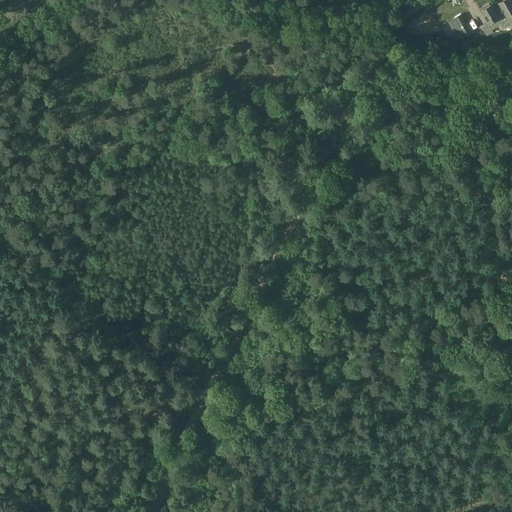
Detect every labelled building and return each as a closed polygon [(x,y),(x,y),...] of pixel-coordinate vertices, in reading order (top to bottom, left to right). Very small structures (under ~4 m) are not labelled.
[(511,0),(503,0),(498,3),(499,5),(507,19),(510,24),(511,25),(511,24),(511,0)] [(492,4),(481,10),(488,23),(491,21),(494,26),(502,22),(507,19),(499,5),(493,8),(492,4)] [(463,13),(452,18),(460,32),(470,27),(463,13)] [(423,38),(432,33),(426,23),(418,27),(423,38)] [(481,39),(487,35),(482,27),(476,31),(481,39)]
